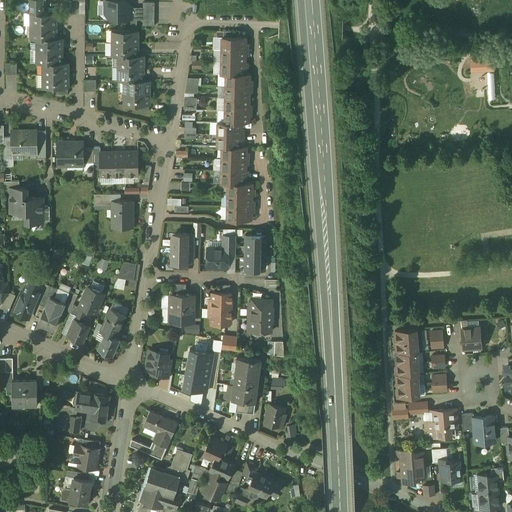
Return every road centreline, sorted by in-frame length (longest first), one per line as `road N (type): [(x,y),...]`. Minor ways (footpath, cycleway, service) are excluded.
road 1 (primary): [(305,0),(339,511)]
road 2 (residential): [(392,493),(129,384)]
road 3 (residential): [(129,384),(171,139)]
road 4 (residential): [(171,139),(190,9),(173,0)]
road 5 (residential): [(129,384),(0,327)]
road 6 (residential): [(111,511),(129,384)]
